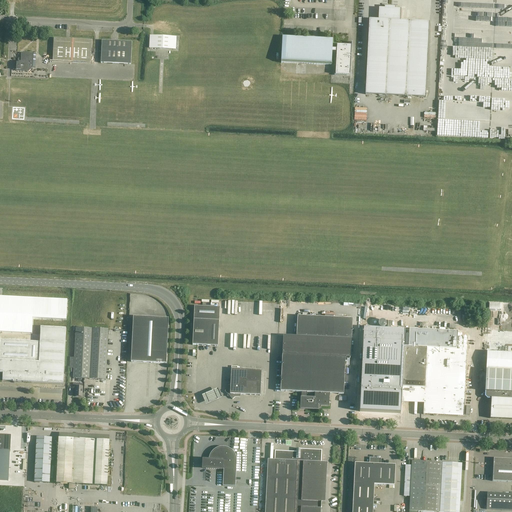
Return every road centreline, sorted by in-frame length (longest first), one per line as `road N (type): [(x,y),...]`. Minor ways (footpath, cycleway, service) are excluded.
road 1 (tertiary): [(187,424),(471,438)]
road 2 (primary): [(173,408),(179,320),(166,295),(0,280)]
road 3 (tertiary): [(157,422),(0,414)]
road 4 (residential): [(11,18),(129,24),(130,0)]
